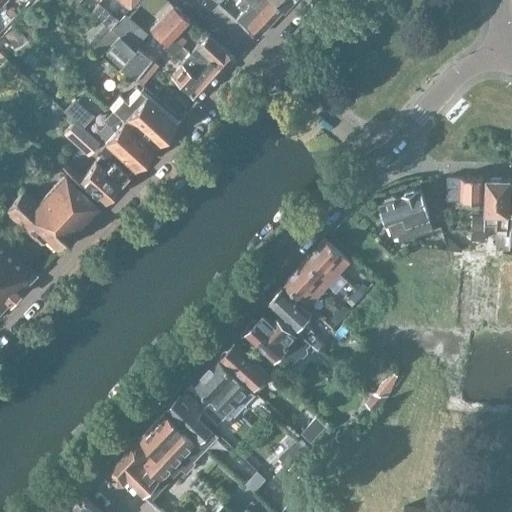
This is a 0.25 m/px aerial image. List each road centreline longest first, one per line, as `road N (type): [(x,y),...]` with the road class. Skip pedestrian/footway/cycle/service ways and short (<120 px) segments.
road 1 (residential): [(88,468),(247,306),(376,155)]
road 2 (residential): [(0,328),(257,53)]
road 3 (residential): [(376,155),(501,43)]
road 4 (residential): [(376,155),(257,53)]
